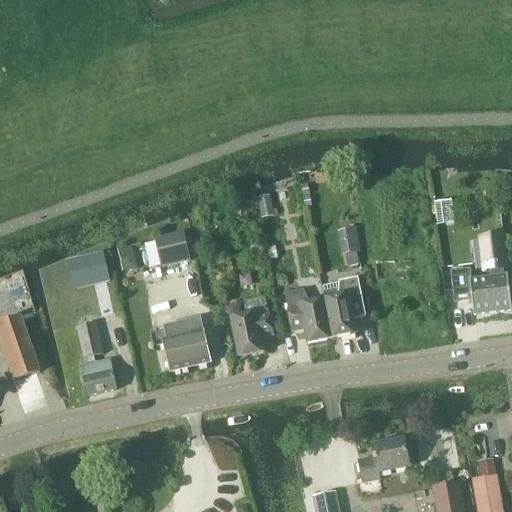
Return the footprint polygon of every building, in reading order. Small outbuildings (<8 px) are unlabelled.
[(271,197),(259,200),(263,220),(275,217),(271,197)] [(355,230),(338,233),(342,251),(359,247),(355,230)] [(186,235),(156,241),(162,269),(191,263),(186,235)] [(507,271),(504,237),(480,239),(483,273),(507,271)] [(470,271),(452,273),(455,297),(473,295),(475,316),(511,311),(511,306),(508,276),(471,281),(470,271)] [(340,284),(322,287),(323,294),(325,301),(333,341),(358,336),(355,321),(367,319),(359,280),(340,284)] [(305,292),(287,295),(295,333),(305,331),(308,346),(333,341),(325,301),(311,303),(305,292)] [(274,338),(266,299),(247,303),(246,317),(230,320),(239,360),(265,355),(262,341),(274,338)] [(0,345),(13,383),(39,374),(20,318),(0,324),(0,345)] [(172,375),(211,365),(200,319),(164,328),(167,341),(164,342),(172,375)] [(96,364),(94,358),(103,356),(97,325),(78,329),(84,360),(85,360),(86,366),(83,367),(89,398),(117,393),(111,361),(96,364)] [(363,486),(381,482),(380,477),(412,470),(406,440),(371,447),(374,460),(359,463),(363,486)] [(493,461),(478,463),(480,478),(496,476),(493,461)] [(463,511),(459,486),(435,491),(438,511),(463,511)] [(340,511),(337,493),(313,497),(316,511),(340,511)]
